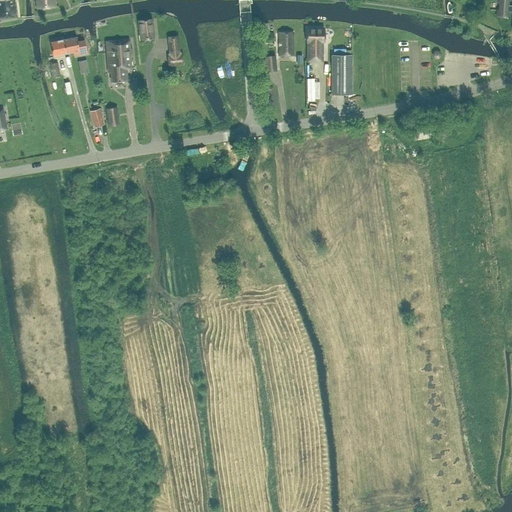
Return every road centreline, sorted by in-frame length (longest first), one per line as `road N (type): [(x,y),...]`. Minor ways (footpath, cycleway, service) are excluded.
road 1 (tertiary): [(255,132),(511,80)]
road 2 (tertiary): [(0,174),(255,132)]
road 3 (residential): [(255,132),(244,0)]
